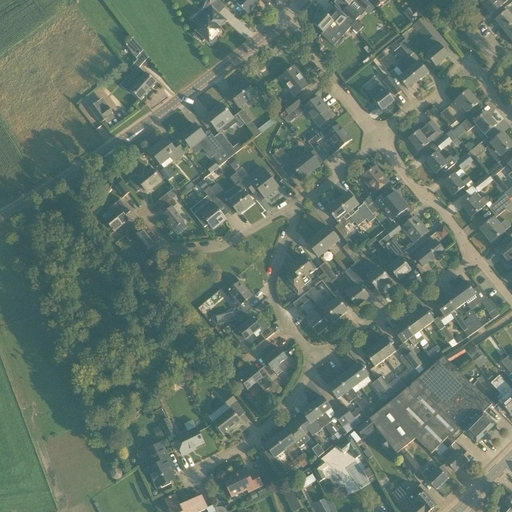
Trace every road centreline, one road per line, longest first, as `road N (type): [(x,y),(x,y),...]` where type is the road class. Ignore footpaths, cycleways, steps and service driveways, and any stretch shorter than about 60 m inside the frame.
road 1 (tertiary): [(0,217),(151,120),(287,17)]
road 2 (residential): [(317,361),(375,316),(477,260)]
road 3 (residential): [(376,135),(455,67),(471,69),(511,119)]
road 4 (residential): [(141,210),(173,251),(219,247),(293,207)]
road 5 (residential): [(182,476),(248,444),(317,361)]
road 6 (residential): [(317,361),(271,294),(293,207)]
road 7 (residential): [(477,260),(376,135)]
road 8 (residential): [(376,135),(287,17)]
